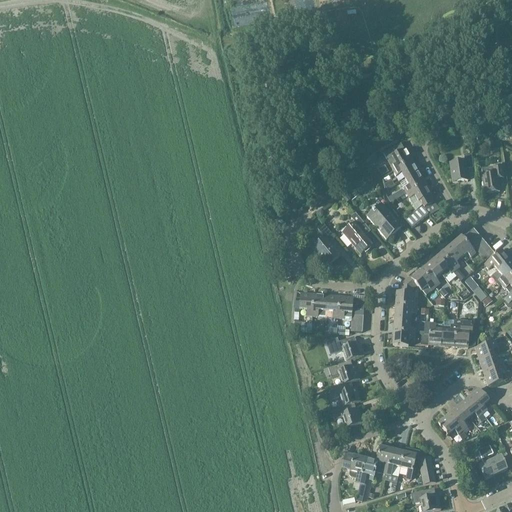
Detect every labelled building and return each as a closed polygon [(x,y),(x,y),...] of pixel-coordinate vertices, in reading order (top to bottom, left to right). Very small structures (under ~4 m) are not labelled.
[(390,167),(393,173),(412,162),(406,150),(404,151),(400,145),(383,155),(387,161),(392,158),(396,164),(390,167)] [(467,181),(465,168),(473,167),(471,153),(463,154),(464,160),(449,162),(452,183),(467,181)] [(419,173),(412,162),(393,173),(396,178),(401,174),(405,181),(419,173)] [(497,180),(503,179),(501,167),(492,168),(493,173),(482,175),(485,195),(499,193),(497,180)] [(425,184),(419,173),(405,181),(409,187),(403,190),(406,195),(425,184)] [(406,195),(409,200),(415,211),(421,207),(428,216),(429,216),(438,211),(434,204),(435,203),(431,196),(432,196),(425,184),(406,195)] [(394,232),(400,227),(383,207),(375,213),(373,212),(372,213),(372,214),(366,218),(386,241),(395,233),(394,232)] [(421,207),(415,211),(412,214),(420,223),(428,216),(421,207)] [(370,232),(366,227),(355,214),(350,219),(354,224),(342,234),(360,256),(372,246),(365,238),(366,237),(365,236),(370,232)] [(412,230),(420,223),(412,214),(404,221),(412,230)] [(325,268),(339,257),(328,244),(335,239),(323,225),(317,230),(325,240),(311,251),(325,268)] [(467,241),(476,233),(472,229),(464,236),(467,241)] [(479,237),(476,233),(467,241),(471,245),(479,237)] [(475,250),(474,249),(471,245),(467,241),(464,236),(461,239),(461,238),(451,247),(461,259),(467,254),(471,259),(475,255),(473,252),(475,250)] [(474,249),(483,242),(479,237),(471,245),(474,249)] [(478,253),(486,246),(483,242),(474,249),(475,250),(478,253)] [(478,253),(481,257),(490,250),(486,246),(478,253)] [(451,247),(441,255),(455,272),(460,268),(456,263),(461,259),(451,247)] [(493,254),(490,250),(481,257),(485,261),(493,254)] [(498,272),(510,262),(511,261),(506,255),(505,256),(501,252),(484,266),(488,271),(493,267),(498,272)] [(455,272),(441,255),(431,264),(441,276),(447,271),(451,276),(455,272)] [(501,286),(511,277),(511,265),(510,262),(498,272),(502,278),(497,282),(501,286)] [(441,276),(431,264),(421,272),(435,289),(440,285),(436,280),(441,276)] [(435,289),(421,272),(411,281),(409,278),(401,285),(412,290),(416,287),(421,293),(427,288),(431,293),(435,289)] [(511,277),(501,286),(505,291),(510,297),(511,294),(511,277)] [(412,290),(401,285),(400,295),(391,294),(390,308),(395,308),(417,309),(417,304),(411,303),(412,290)] [(438,288),(432,292),(436,298),(442,294),(438,288)] [(481,303),(485,299),(477,290),(473,293),(481,303)] [(307,311),(306,318),(312,318),(313,296),(300,295),(299,311),(307,311)] [(326,297),(313,296),(312,318),(318,318),(318,312),(324,313),(325,313),(326,297)] [(339,298),(326,297),(325,313),(324,313),(324,320),(332,320),(338,320),(339,298)] [(364,300),(339,298),(338,320),(351,321),(351,317),(351,315),(352,311),(363,312),(364,301),(364,300)] [(417,309),(395,308),(394,321),(410,322),(410,315),(417,315),(417,309)] [(410,322),(394,321),(393,334),(415,335),(416,330),(409,329),(410,322)] [(456,322),(444,321),(444,326),(443,326),(441,348),(454,349),(456,327),(456,322)] [(461,327),(456,327),(454,349),(468,349),(469,335),(472,335),(472,323),(461,323),(461,327)] [(428,347),(441,348),(443,326),(430,325),(429,336),(428,345),(428,347)] [(415,335),(393,334),(392,347),(408,348),(409,341),(415,341),(415,335)] [(420,345),(428,345),(429,336),(421,336),(420,345)] [(354,338),(339,343),(337,340),(331,342),(332,345),(332,346),(335,356),(343,353),(346,363),(350,362),(351,362),(364,358),(359,343),(356,344),(354,338)] [(475,350),(479,362),(494,357),(491,350),(497,348),(495,343),(475,350)] [(496,364),(494,357),(479,362),(483,375),(504,368),(502,362),(496,364)] [(339,376),(342,386),(351,383),(351,384),(360,381),(355,367),(352,368),(351,362),(350,362),(346,363),(327,369),(330,379),(339,376)] [(510,372),(508,367),(504,368),(483,375),(488,387),(502,382),(500,375),(510,372)] [(351,383),(342,386),(328,391),(331,401),(339,398),(343,408),(354,404),(354,405),(360,403),(356,389),(353,389),(351,384),(351,383)] [(478,390),(468,399),(482,415),(485,418),(489,414),(483,407),(488,402),(478,390)] [(482,415),(468,399),(458,407),(468,419),(474,414),(478,419),(482,423),(485,420),(482,416),(482,415)] [(354,404),(343,408),(331,412),(334,423),(342,420),(345,431),(363,424),(358,410),(356,411),(354,405),(354,404)] [(468,419),(458,407),(448,415),(462,432),(465,435),(469,431),(463,424),(468,419)] [(462,432),(448,415),(438,424),(448,436),(454,431),(463,441),(466,438),(462,433),(462,432)] [(484,481),(496,476),(490,463),(488,458),(484,450),(483,450),(480,445),(478,439),(467,444),(470,450),(475,447),(478,452),(474,453),(478,461),(481,460),(483,466),(479,468),(477,465),(470,468),(476,481),(483,478),(484,481)] [(380,447),(377,462),(376,464),(377,464),(375,473),(386,476),(392,450),(380,447)] [(501,458),(495,461),(489,448),(484,450),(488,458),(490,463),(496,476),(507,471),(501,458)] [(398,478),(400,469),(404,453),(392,450),(386,476),(398,478)] [(408,454),(404,453),(400,469),(407,471),(405,480),(410,481),(414,463),(417,464),(419,453),(409,450),(408,454)] [(350,472),(350,473),(349,477),(350,479),(356,480),(355,484),(359,485),(365,459),(354,456),(353,460),(347,459),(344,471),(350,472)] [(377,462),(365,459),(359,485),(364,486),(365,481),(373,483),(375,473),(377,464),(376,464),(377,462)] [(418,461),(419,467),(432,465),(431,459),(418,461)] [(433,471),(432,465),(419,467),(420,474),(433,471)] [(434,477),(433,471),(420,474),(422,480),(434,477)] [(435,483),(434,477),(422,480),(423,486),(435,483)] [(421,504),(422,511),(437,511),(441,511),(438,496),(435,497),(434,491),(410,495),(413,506),(421,504)]
